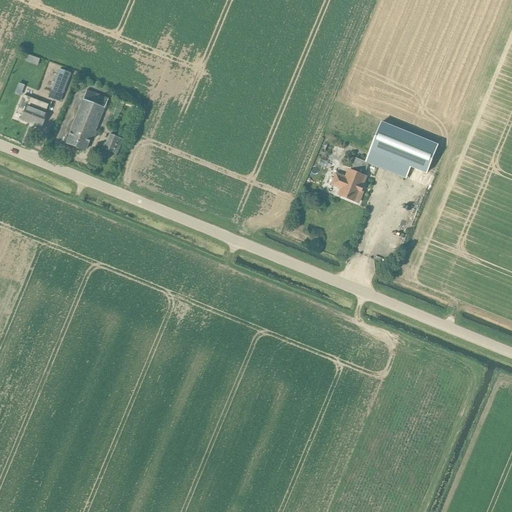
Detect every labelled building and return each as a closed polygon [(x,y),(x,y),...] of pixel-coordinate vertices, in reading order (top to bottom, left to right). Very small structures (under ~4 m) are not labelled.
[(27,56),(24,63),(37,67),(39,61),(27,56)] [(48,98),(59,102),(70,73),(59,69),(48,98)] [(14,96),(20,98),(24,87),(18,85),(14,96)] [(103,109),(107,99),(86,90),(82,100),(72,126),(65,143),(85,151),(90,137),(94,139),(97,132),(95,131),(103,109)] [(40,128),(46,113),(44,113),(47,105),(22,95),(16,113),(22,115),(19,120),(40,128)] [(426,175),(438,147),(384,125),(369,163),(368,165),(403,179),(408,168),(426,175)] [(116,155),(120,146),(123,140),(109,134),(103,149),(116,155)] [(332,185),(341,188),(339,195),(358,202),(362,192),(361,192),(363,186),(362,186),(365,177),(363,176),(368,165),(369,163),(355,157),(350,171),(348,170),(345,178),(336,174),(332,185)]
